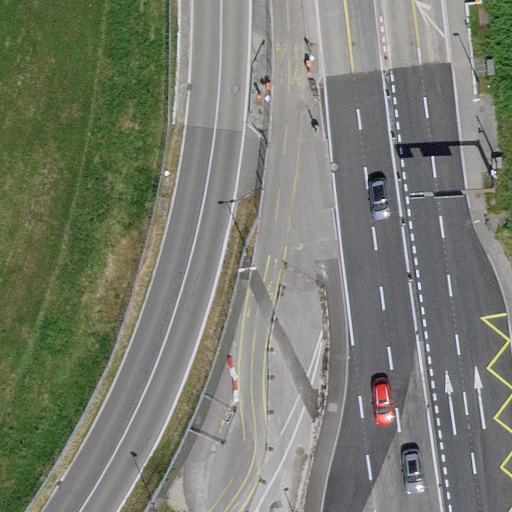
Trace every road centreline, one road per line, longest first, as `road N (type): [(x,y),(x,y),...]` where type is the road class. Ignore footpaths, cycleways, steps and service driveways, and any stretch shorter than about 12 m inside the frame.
road 1 (tertiary): [(223,0),(206,187),(185,271),(157,359),(77,511)]
road 2 (primary): [(487,511),(465,368),(395,128)]
road 3 (primary): [(395,128),(350,511)]
road 4 (primary): [(395,128),(386,381),(400,511)]
road 5 (primary): [(395,128),(379,0)]
